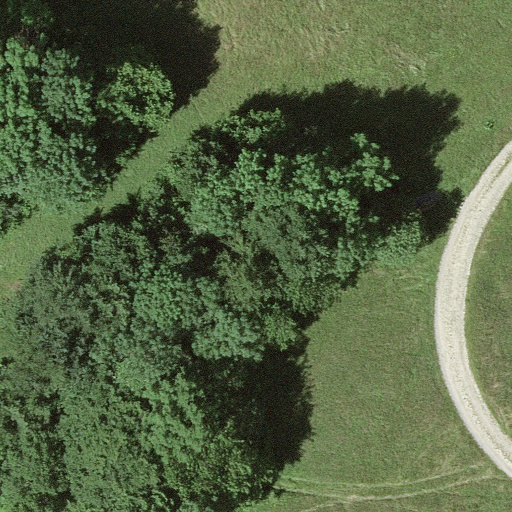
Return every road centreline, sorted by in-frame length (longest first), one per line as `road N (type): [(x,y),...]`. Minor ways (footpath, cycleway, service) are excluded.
road 1 (track): [(511,464),(474,418),(454,359),(452,313),(457,259),(482,202),(511,167)]
road 2 (track): [(224,511),(334,485),(390,449),(454,359)]
